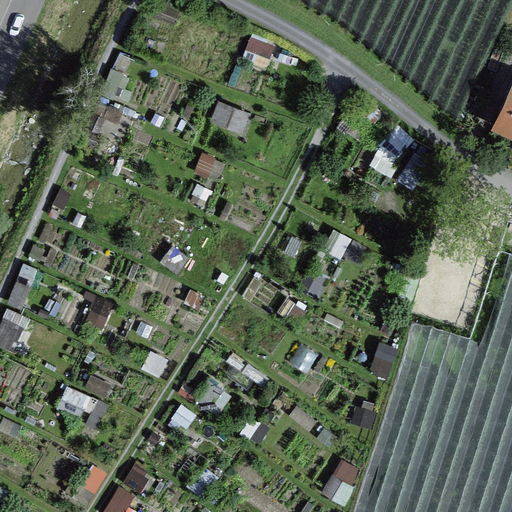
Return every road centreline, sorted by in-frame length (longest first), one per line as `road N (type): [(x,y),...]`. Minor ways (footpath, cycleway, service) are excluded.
road 1 (track): [(94,511),(250,274),(307,171),(350,69)]
road 2 (track): [(227,0),(342,63),(511,186)]
